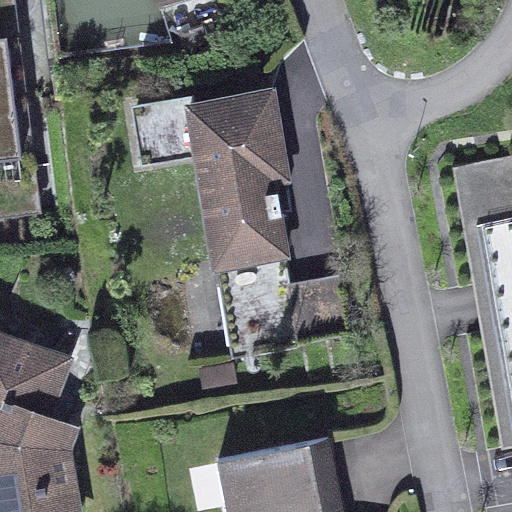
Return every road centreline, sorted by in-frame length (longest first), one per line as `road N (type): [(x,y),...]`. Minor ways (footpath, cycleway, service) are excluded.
road 1 (residential): [(376,119),(445,511)]
road 2 (residential): [(376,119),(482,77),(511,37)]
road 3 (residential): [(325,0),(376,119)]
